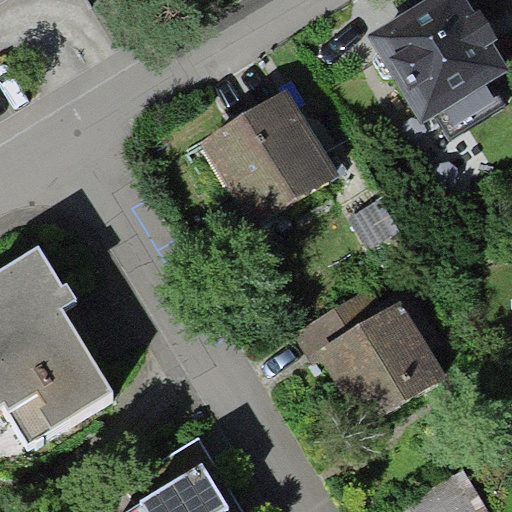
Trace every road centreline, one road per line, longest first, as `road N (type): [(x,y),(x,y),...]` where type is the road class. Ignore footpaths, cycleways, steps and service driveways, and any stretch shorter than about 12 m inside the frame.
road 1 (residential): [(62,143),(291,511)]
road 2 (residential): [(292,0),(62,143)]
